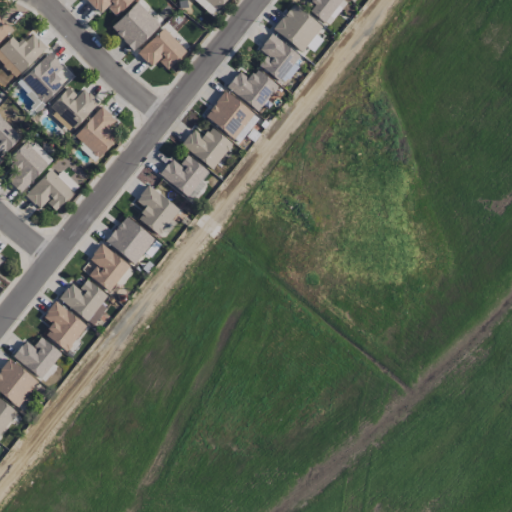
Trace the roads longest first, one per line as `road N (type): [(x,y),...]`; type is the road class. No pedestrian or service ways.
road 1 (residential): [(254,0),(0,321)]
road 2 (residential): [(40,0),(163,116)]
